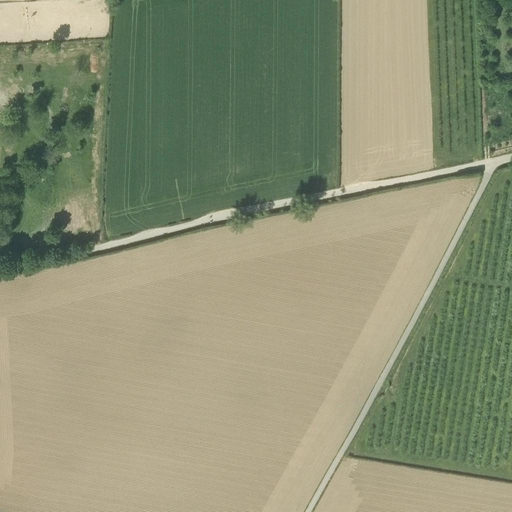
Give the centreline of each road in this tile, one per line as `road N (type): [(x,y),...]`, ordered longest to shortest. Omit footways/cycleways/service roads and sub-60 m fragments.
road 1 (unclassified): [(0,264),(490,162)]
road 2 (unclassified): [(307,511),(490,162)]
